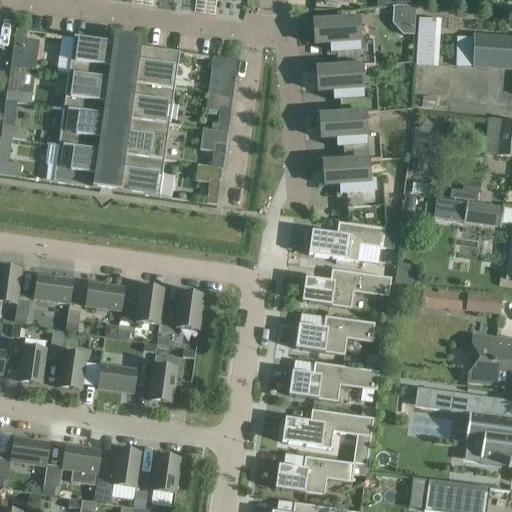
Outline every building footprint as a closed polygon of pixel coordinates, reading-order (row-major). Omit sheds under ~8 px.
[(394,6),(392,0),(375,0),(377,9),(394,6)] [(404,8),(400,7),(393,8),(392,25),(402,37),(414,37),(415,9),(404,8)] [(337,70),(375,67),(373,41),(359,42),(358,21),(333,23),(313,24),(315,47),(329,46),(330,56),(336,55),(337,70)] [(440,23),(419,22),(416,66),(438,67),(440,23)] [(511,38),(473,37),(472,68),(511,70),(511,38)] [(39,43),(14,40),(10,68),(35,72),(39,43)] [(68,76),(111,82),(116,46),(73,40),(68,76)] [(116,46),(111,82),(106,118),(101,154),(96,191),(116,194),(121,157),(126,121),(131,85),(137,49),(116,46)] [(137,49),(131,85),(174,91),(180,55),(137,49)] [(237,63),(212,59),(210,72),(225,74),(222,90),(233,92),(237,63)] [(375,67),(337,70),(316,71),(318,94),(332,93),(333,102),(339,102),(340,117),(378,114),(376,88),(362,89),(361,69),(375,68),(375,67)] [(18,94),(20,77),(9,76),(5,104),(29,108),(31,96),(18,94)] [(106,118),(111,82),(68,76),(63,112),(106,118)] [(126,121),(169,127),(174,91),(131,85),(126,121)] [(228,128),(232,99),(207,96),(205,113),(219,115),(217,127),(228,128)] [(15,113),(4,111),(2,128),(13,130),(15,113)] [(58,148),(101,154),(106,118),(63,112),(58,148)] [(343,149),(344,164),(367,162),(381,161),(379,135),(365,136),(364,116),(378,115),(378,114),(340,117),(319,118),(321,141),(335,140),(336,149),(343,149)] [(425,120),(418,130),(425,135),(432,125),(425,120)] [(488,120),(486,140),(500,141),(498,158),(511,159),(511,123),(500,122),(488,120)] [(126,121),(121,157),(164,163),(169,127),(126,121)] [(202,132),(199,152),(213,154),(212,163),(223,164),(225,148),(227,135),(202,132)] [(10,149),(0,147),(0,177),(18,180),(20,168),(7,166),(10,149)] [(45,165),(47,168),(55,169),(53,185),(96,191),(101,154),(58,148),(48,147),(45,165)] [(164,163),(121,157),(116,194),(159,200),(164,163)] [(344,164),(323,165),(324,188),(339,187),(339,197),(346,196),(347,211),(348,227),(386,233),(384,209),(382,182),(369,183),(367,163),(381,162),(381,161),(344,164)] [(421,163),(411,161),(410,172),(419,173),(421,163)] [(222,172),(198,168),(196,180),(209,182),(207,198),(218,200),(222,172)] [(450,190),(449,199),(461,200),(477,202),(478,195),(479,195),(480,184),(463,182),(462,192),(450,190)] [(430,187),(412,185),(411,196),(429,197),(430,187)] [(436,201),(433,220),(464,224),(500,228),(503,210),(436,201)] [(348,227),(338,226),(336,238),(311,234),(308,258),(357,265),(360,248),(385,252),(388,233),(386,233),(348,227)] [(412,285),(415,268),(397,265),(394,282),(412,285)] [(21,272),(0,268),(0,305),(16,307),(17,303),(21,272)] [(351,312),(353,295),(389,300),(391,281),(332,273),(330,284),(305,281),(301,305),(351,312)] [(72,283),(37,278),(33,302),(69,307),(72,283)] [(120,314),(123,290),(88,285),(85,309),(120,314)] [(159,328),(164,292),(140,289),(135,324),(159,328)] [(198,333),(203,298),(179,294),(174,330),(198,333)] [(454,295),(452,312),(464,313),(466,297),(454,295)] [(29,305),(17,303),(16,307),(13,327),(25,329),(29,305)] [(344,359),(347,342),(371,345),(373,336),(374,326),(325,319),(323,331),(298,328),(295,351),(344,359)] [(78,328),(66,326),(65,334),(77,336),(78,328)] [(374,326),(373,336),(384,338),(385,328),(374,326)] [(13,327),(11,339),(19,340),(20,329),(13,327)] [(105,327),(103,339),(116,341),(118,328),(105,327)] [(64,343),(65,334),(53,333),(52,341),(64,343)] [(128,343),(129,335),(117,334),(116,342),(128,343)] [(511,343),(472,338),(467,384),(511,388),(511,343)] [(169,341),(157,339),(156,347),(168,349),(169,341)] [(155,356),(156,347),(144,346),(143,354),(155,356)] [(17,384),(41,388),(46,352),(22,349),(17,384)] [(194,361),(195,353),(184,351),(182,360),(194,361)] [(62,355),(57,390),(81,393),(82,381),(98,383),(100,368),(84,366),(86,358),(62,355)] [(337,405),(340,389),(376,394),(379,375),(314,366),(312,377),(291,374),(288,398),(337,405)] [(148,403),(172,406),(177,371),(153,367),(148,403)] [(97,392),(133,397),(136,373),(100,368),(98,383),(97,392)] [(453,396),(450,415),(469,417),(466,440),(467,441),(467,439),(483,442),(479,466),(511,471),(511,424),(506,424),(509,404),(453,396)] [(362,409),(360,419),(373,422),(375,411),(362,409)] [(284,421),(281,445),(331,452),(333,435),(356,439),(352,466),(366,468),(370,441),(373,422),(311,413),(309,425),(284,421)] [(49,446),(13,441),(10,464),(45,470),(49,446)] [(65,448),(61,472),(97,477),(98,470),(100,454),(65,448)] [(97,477),(94,496),(105,498),(111,488),(135,491),(140,455),(117,452),(114,473),(98,470),(97,477)] [(151,493),(175,497),(180,461),(156,458),(151,493)] [(274,492),(324,499),(326,483),(351,486),(354,467),(304,460),(303,472),(278,468),(274,492)] [(354,467),(353,477),(365,479),(366,469),(354,467)] [(423,511),(486,511),(489,491),(427,483),(423,511)] [(41,498),(53,499),(54,491),(42,489),(41,498)] [(135,494),(132,510),(145,511),(147,495),(135,494)] [(40,506),(41,498),(29,496),(28,504),(40,506)] [(94,496),(93,505),(95,505),(104,507),(105,498),(94,496)] [(69,502),(68,510),(80,511),(81,503),(69,502)] [(80,511),(79,511),(94,511),(95,505),(93,505),(81,503),(80,511)]
